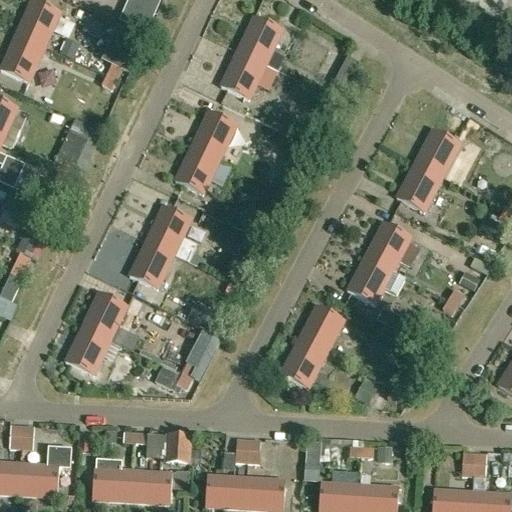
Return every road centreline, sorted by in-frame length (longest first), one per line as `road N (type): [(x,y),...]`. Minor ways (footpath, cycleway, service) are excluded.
road 1 (residential): [(18,409),(25,374),(205,0)]
road 2 (residential): [(233,422),(241,382),(412,60)]
road 3 (residential): [(449,434),(233,422)]
road 4 (residential): [(233,422),(18,409)]
road 5 (residential): [(449,434),(454,395),(511,306)]
